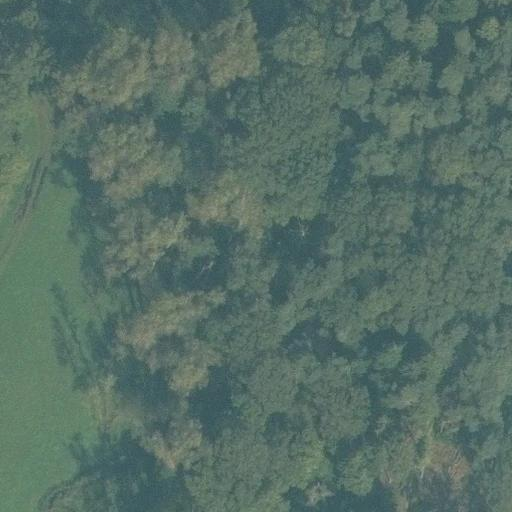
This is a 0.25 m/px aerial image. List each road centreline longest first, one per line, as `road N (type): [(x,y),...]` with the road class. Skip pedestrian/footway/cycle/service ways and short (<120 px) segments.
road 1 (track): [(359,0),(141,55),(0,39)]
road 2 (track): [(402,511),(424,439),(511,294)]
